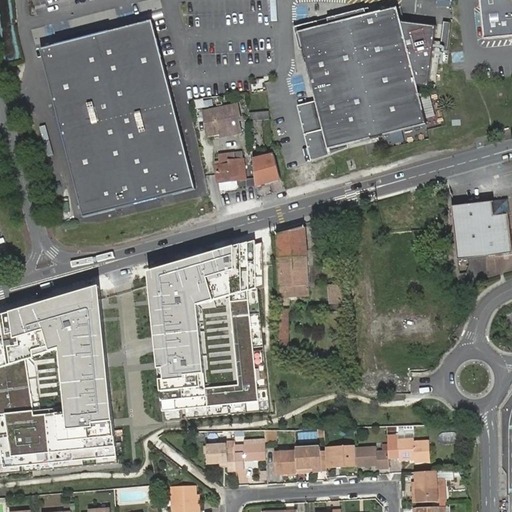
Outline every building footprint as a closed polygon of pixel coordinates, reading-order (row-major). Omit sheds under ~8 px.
[(511,0),(474,0),(478,37),(511,33),(511,0)] [(328,18),(296,27),(316,102),(299,107),(312,161),(333,155),(331,149),(427,124),(418,85),(428,86),(439,27),(404,22),(399,9),(368,15),(365,9),(328,18)] [(154,23),(43,51),(84,216),(195,189),(174,105),(154,23)] [(440,63),(449,63),(449,47),(440,47),(440,63)] [(231,129),(232,134),(241,132),(239,120),(240,120),(237,105),(204,112),(209,136),(221,133),(221,130),(231,129)] [(271,111),(250,114),(251,123),(272,119),(271,111)] [(247,179),(243,154),(220,156),(221,167),(217,168),(219,184),(220,184),(221,191),(225,190),(226,192),(236,190),(240,187),(239,181),(247,179)] [(281,179),(278,155),(254,161),(258,186),(281,179)] [(412,277),(410,195),(375,196),(376,218),(386,218),(388,277),(412,277)] [(449,207),(454,261),(509,254),(503,202),(449,207)] [(305,227),(278,234),(281,297),(309,296),(305,227)] [(240,246),(148,272),(151,302),(151,304),(155,337),(155,344),(156,351),(157,362),(158,366),(159,375),(159,382),(160,388),(161,399),(162,401),(163,411),(164,421),(270,410),(258,289),(265,287),(263,239),(256,241),(248,243),(240,246)] [(328,287),(329,303),(343,303),(344,303),(343,285),(328,287)] [(0,474),(119,464),(119,456),(116,423),(109,361),(104,307),(102,289),(4,318),(0,319),(0,474)] [(290,339),(289,315),(289,310),(279,311),(281,340),(290,339)] [(401,439),(402,460),(418,459),(418,462),(433,461),(432,440),(417,441),(417,438),(401,439)] [(237,467),(235,445),(228,445),(228,441),(208,442),(209,461),(221,460),(229,460),(229,463),(230,469),(237,468),(237,467)] [(267,458),(266,442),(235,443),(235,445),(237,467),(246,467),(245,459),(267,458)] [(319,445),(295,446),(295,449),(296,468),(313,467),(313,471),(320,471),(319,445)] [(354,446),(326,447),(327,463),(344,461),(344,465),(355,465),(354,446)] [(392,467),(391,451),(380,451),(379,446),(357,447),(358,464),(380,463),(380,467),(392,467)] [(275,472),(296,472),(296,468),(295,449),(274,451),(275,472)] [(446,479),(446,470),(438,471),(439,480),(446,479)] [(439,480),(438,471),(417,472),(417,481),(418,489),(417,489),(415,489),(415,498),(447,496),(446,479),(439,480)] [(196,506),(196,494),(195,485),(172,485),(173,511),(198,511),(199,506),(196,506)]
